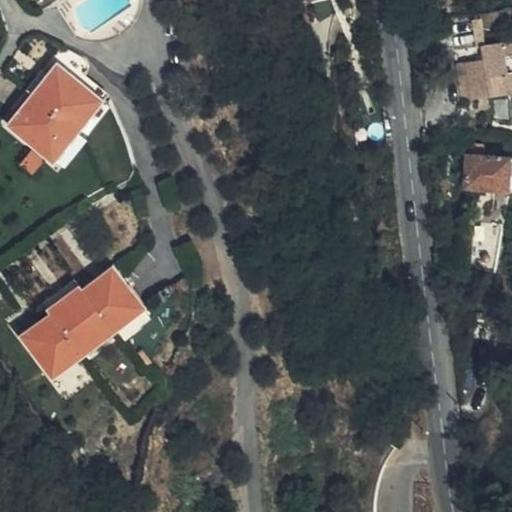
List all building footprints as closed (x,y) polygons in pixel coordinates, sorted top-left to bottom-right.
[(511,87),(511,36),(483,42),(486,57),(466,60),(473,95),(492,91),(488,73),(505,70),(509,88),(511,87)] [(0,118),(48,155),(98,89),(75,69),(50,51),(40,65),(11,104),(0,117),(0,118)] [(4,98),(11,104),(40,65),(33,60),(4,98)] [(75,69),(98,89),(104,82),(80,63),(75,69)] [(386,95),(385,83),(369,85),(371,104),(380,104),(386,95)] [(380,104),(371,104),(357,106),(358,124),(382,122),(380,104)] [(511,160),(486,161),(485,146),(471,146),(471,186),(511,186),(511,160)] [(19,173),(34,153),(26,147),(11,168),(19,173)] [(43,364),(132,291),(103,255),(76,278),(70,272),(39,299),(44,305),(14,330),(43,364)] [(39,299),(70,272),(66,268),(34,294),(39,299)] [(138,298),(132,291),(43,364),(49,371),(138,298)]
